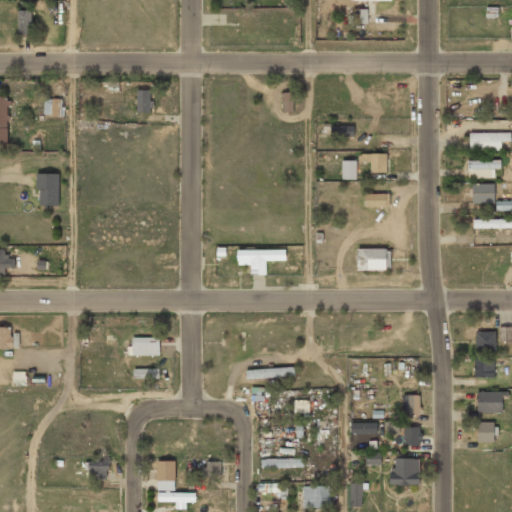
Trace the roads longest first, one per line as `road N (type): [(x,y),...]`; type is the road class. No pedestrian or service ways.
road 1 (residential): [(443,511),(443,363),(429,253),(429,0)]
road 2 (residential): [(511,63),(0,64)]
road 3 (residential): [(511,302),(0,301)]
road 4 (residential): [(191,410),(189,0)]
road 5 (residential): [(134,511),(136,422),(153,409),(191,410)]
road 6 (residential): [(244,511),(243,421),(228,411),(191,410)]
